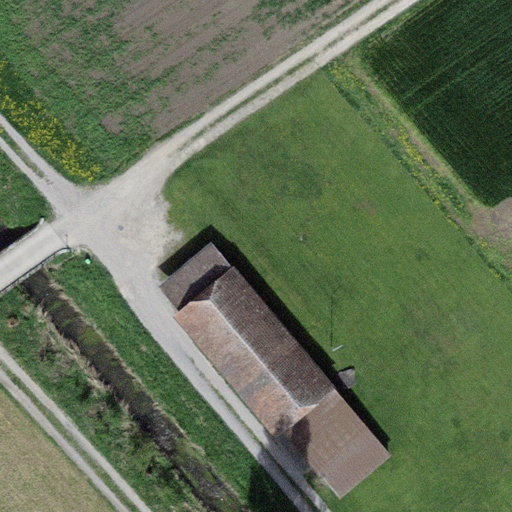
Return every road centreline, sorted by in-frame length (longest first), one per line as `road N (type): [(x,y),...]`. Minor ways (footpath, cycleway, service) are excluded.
road 1 (track): [(91,214),(174,342),(318,511)]
road 2 (track): [(91,214),(396,0)]
road 3 (track): [(131,511),(0,363)]
road 4 (track): [(0,134),(91,214)]
